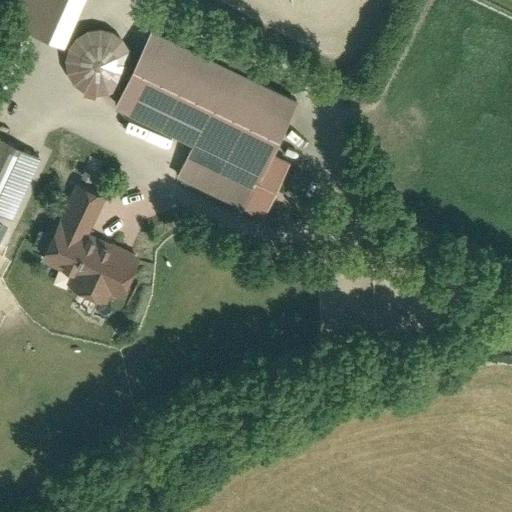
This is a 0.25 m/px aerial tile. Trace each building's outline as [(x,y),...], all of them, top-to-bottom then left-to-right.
[(28,0),(19,22),(64,42),(82,0),(28,0)] [(116,86),(124,78),(128,69),(129,58),(127,48),(122,40),(114,33),(104,30),(94,29),(85,32),(76,38),(70,46),(67,55),(67,66),(70,76),(77,84),(86,90),(96,92),(107,91),(116,86)] [(298,104),(152,33),(115,109),(194,148),(178,181),(261,222),(289,166),(272,158),(298,104)] [(0,213),(9,218),(39,157),(0,137),(0,213)] [(104,195),(74,180),(37,256),(68,271),(63,281),(104,300),(108,290),(117,294),(135,256),(86,232),(104,195)]
